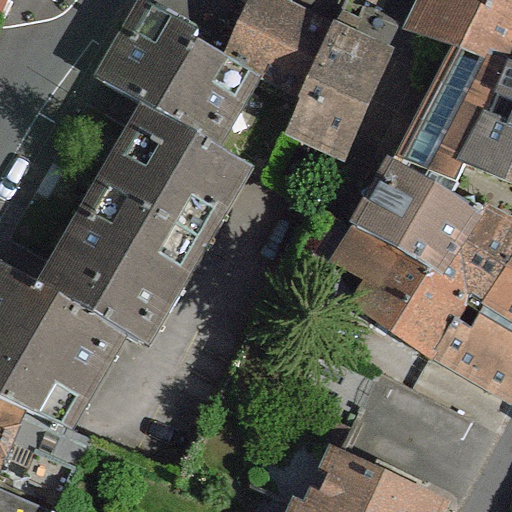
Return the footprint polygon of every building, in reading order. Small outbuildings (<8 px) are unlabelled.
[(15,0),(0,0),(0,27),(2,28),(15,0)] [(269,0),(255,0),(229,61),(253,75),(304,102),(336,34),(269,0)] [(388,0),(363,0),(384,9),(388,0)] [(511,0),(433,0),(417,33),(464,49),(511,68),(511,0)] [(229,61),(196,43),(199,35),(152,7),(107,85),(146,107),(134,130),(140,134),(109,189),(202,242),(245,167),(212,147),(253,75),(229,61)] [(386,56),(336,34),(304,102),(288,137),(341,159),(386,56)] [(511,77),(511,68),(464,49),(438,103),(489,122),(511,77)] [(511,77),(489,122),(511,129),(511,77)] [(489,122),(438,103),(406,162),(455,185),(466,165),(489,122)] [(511,129),(489,122),(466,165),(511,184),(511,129)] [(444,274),(485,212),(408,177),(401,188),(372,209),(361,230),(444,274)] [(372,209),(401,188),(388,181),(364,196),(372,209)] [(202,242),(109,189),(62,270),(55,265),(40,288),(4,266),(0,272),(0,400),(27,412),(65,429),(76,411),(121,334),(142,347),(202,242)] [(487,304),(511,263),(511,226),(485,212),(444,274),(473,290),(462,309),(478,317),(487,304)] [(444,274),(361,230),(339,263),(373,284),(362,304),(435,350),(452,324),(462,309),(473,290),(444,274)] [(511,318),(511,263),(487,304),(511,318)] [(472,335),(452,324),(435,350),(511,393),(511,336),(482,321),(472,335)] [(27,412),(0,400),(0,435),(15,442),(27,412)] [(65,429),(27,412),(15,442),(80,469),(94,442),(65,429)] [(0,473),(1,474),(15,442),(0,435),(0,473)] [(322,511),(436,511),(440,504),(346,461),(322,511)] [(0,511),(50,511),(51,510),(0,488),(0,511)]
